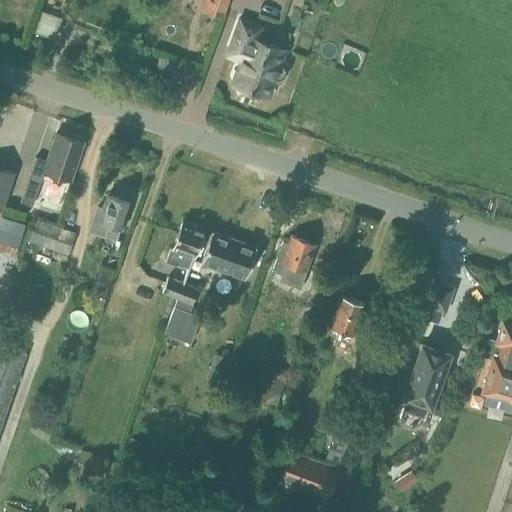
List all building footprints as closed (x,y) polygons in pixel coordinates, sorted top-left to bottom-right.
[(206,0),(205,5),(223,12),(227,0),(206,0)] [(224,57),(238,62),(230,85),(270,100),(277,82),(282,80),(285,70),(283,66),(289,48),(260,38),(265,25),(240,16),(224,57)] [(48,160),(36,156),(21,202),(33,206),(44,172),(71,181),(84,142),(57,133),(48,160)] [(0,167),(0,206),(1,207),(14,172),(0,167)] [(89,231),(105,236),(106,235),(117,239),(121,228),(131,201),(108,193),(104,207),(98,205),(89,231)] [(29,235),(38,238),(37,243),(69,255),(76,233),(35,218),(29,235)] [(179,264),(189,268),(193,256),(204,228),(184,220),(173,248),(171,247),(165,261),(178,266),(179,264)] [(257,247),(212,231),(201,261),(246,278),(257,247)] [(273,270),(282,274),(280,280),(301,287),(316,244),(291,235),(289,243),(283,241),(273,270)] [(102,266),(95,285),(107,290),(114,270),(102,266)] [(183,283),(169,278),(164,292),(178,297),(183,283)] [(430,283),(424,300),(426,303),(445,309),(452,290),(450,287),(434,281),(430,283)] [(198,289),(183,283),(178,297),(177,298),(175,305),(191,311),(194,303),(198,289)] [(329,324),(340,328),(334,343),(351,349),(357,336),(363,332),(367,323),(365,318),(359,316),(365,303),(351,298),(353,293),(343,288),(329,324)] [(188,342),(191,343),(202,316),(191,311),(175,305),(166,326),(164,332),(188,342)] [(488,353),(492,354),(480,393),(511,403),(511,323),(504,321),(497,342),(491,341),(488,353)] [(247,337),(236,381),(250,384),(261,340),(247,337)] [(408,397),(406,402),(410,410),(418,413),(426,409),(427,404),(431,406),(450,353),(446,352),(443,344),(435,341),(427,345),(423,343),(405,396),(408,397)] [(351,376),(336,425),(324,460),(341,466),(352,431),(355,433),(371,382),(369,382),(379,346),(367,342),(356,378),(351,376)] [(0,430),(27,352),(0,343),(0,430)] [(254,396),(278,404),(287,375),(264,367),(254,396)] [(75,475),(104,483),(111,458),(82,450),(75,475)] [(339,470),(289,451),(279,480),(329,498),(339,470)]
